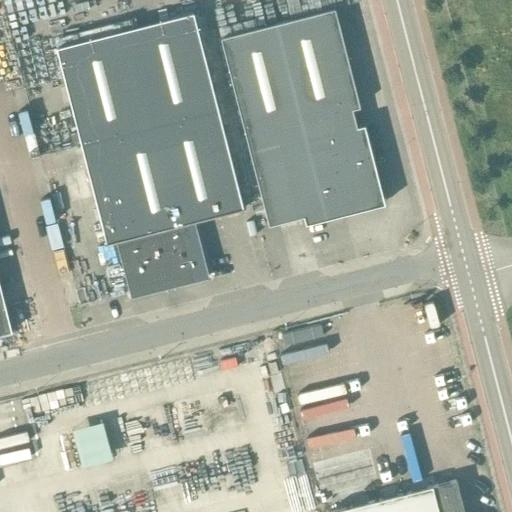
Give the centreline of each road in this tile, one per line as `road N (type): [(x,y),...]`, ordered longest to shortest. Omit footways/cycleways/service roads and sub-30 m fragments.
road 1 (unclassified): [(462,255),(0,376)]
road 2 (unclassified): [(462,255),(395,0)]
road 3 (unclassified): [(511,436),(462,255)]
